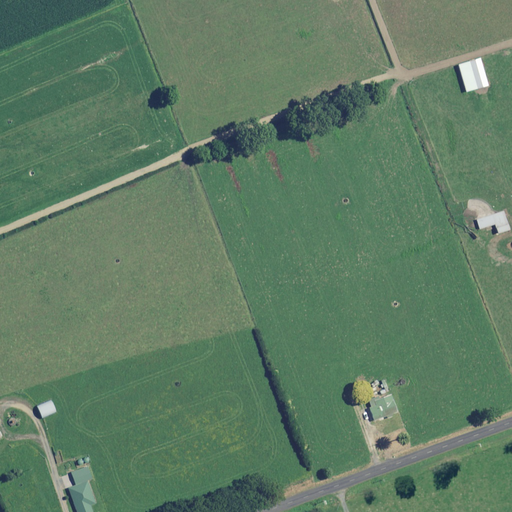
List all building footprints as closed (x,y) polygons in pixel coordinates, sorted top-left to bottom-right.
[(487,86),(479,59),(457,65),(465,93),(487,86)] [(509,230),(503,212),(476,220),(479,230),(494,225),(497,234),(509,230)] [(379,399),(378,396),(367,399),(370,408),(368,409),(373,421),(386,417),(386,419),(391,417),(391,415),(396,413),(390,395),(379,399)] [(55,413),(50,401),(36,407),(41,419),(48,416),(55,413)] [(390,450),(387,442),(376,446),(380,454),(390,450)] [(92,477),(88,468),(70,473),(73,483),(92,477)] [(94,504),(86,482),(68,489),(76,511),(91,511),(89,506),(94,504)]
